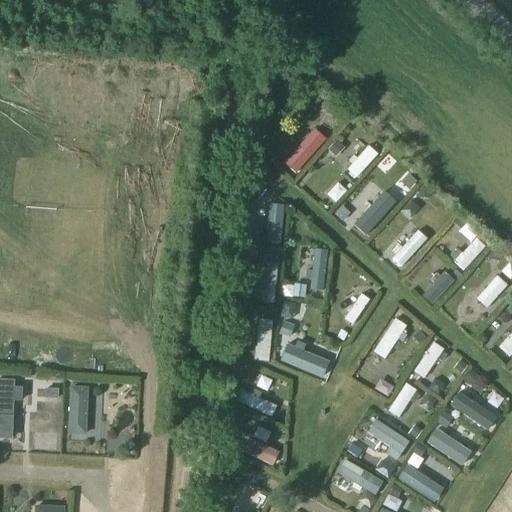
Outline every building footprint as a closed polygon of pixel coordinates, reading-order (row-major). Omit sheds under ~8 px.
[(279,70),(269,77),(287,103),(297,96),(279,70)] [(0,80),(0,124),(6,125),(14,83),(0,80)] [(61,86),(47,121),(61,126),(60,131),(73,136),(88,96),(61,86)] [(135,99),(117,132),(130,139),(128,144),(141,151),(161,113),(135,99)] [(283,165),(293,173),(323,139),(313,130),(283,165)] [(327,150),(335,157),(343,148),(335,141),(327,150)] [(346,170),(354,178),(376,155),(367,147),(346,170)] [(320,213),(336,188),(325,181),(308,205),(320,213)] [(255,182),(247,192),(256,200),(264,190),(255,182)] [(418,199),(427,199),(427,190),(418,189),(418,199)] [(124,191),(121,228),(136,230),(136,235),(151,236),(154,193),(124,191)] [(383,194),(353,227),(364,237),(394,205),(383,194)] [(267,205),(264,242),(278,243),(281,206),(267,205)] [(341,211),(336,218),(342,223),(348,217),(341,211)] [(465,224),(457,217),(451,224),(459,231),(465,224)] [(399,268),(424,241),(415,233),(390,260),(399,268)] [(461,271),(482,248),(473,239),(452,263),(461,271)] [(312,250),(310,272),(304,271),(303,280),(309,281),(307,291),(320,292),(325,252),(312,250)] [(498,252),(487,251),(486,260),(496,261),(498,252)] [(276,265),(264,263),(264,266),(256,266),(254,290),(261,291),(260,303),(272,304),(276,265)] [(420,297),(430,306),(452,281),(442,272),(420,297)] [(495,276),(475,299),(485,308),(506,286),(495,276)] [(302,299),(303,287),(292,285),(290,297),(302,299)] [(359,295),(343,320),(350,325),(367,300),(359,295)] [(25,298),(10,301),(18,343),(47,337),(40,299),(25,302),(25,298)] [(96,301),(81,307),(97,347),(125,336),(111,301),(98,306),(96,301)] [(383,360),(405,327),(394,320),(373,353),(383,360)] [(252,361),(266,363),(270,322),(256,321),(252,361)] [(288,338),(292,327),(282,323),(278,334),(288,338)] [(417,331),(410,337),(417,344),(423,338),(417,331)] [(511,332),(498,348),(508,358),(511,353),(511,332)] [(292,348),(284,345),(277,361),(319,379),(326,363),(300,352),(303,346),(294,343),(292,348)] [(441,352),(442,350),(432,344),(413,372),(422,379),(435,360),(440,363),(445,355),(441,352)] [(457,361),(452,368),(459,373),(464,366),(457,361)] [(376,399),(382,386),(353,371),(346,384),(376,399)] [(468,371),(461,380),(471,387),(477,378),(468,371)] [(0,441),(12,442),(13,403),(22,404),(22,391),(14,390),(14,384),(0,383),(0,441)] [(397,418),(414,391),(404,385),(386,412),(397,418)] [(71,387),(69,433),(88,434),(90,388),(71,387)] [(58,401),(58,392),(46,391),(45,400),(58,401)] [(239,391),(234,401),(269,418),(274,407),(239,391)] [(456,393),(448,405),(486,431),(492,421),(494,418),(456,393)] [(441,414),(435,423),(444,429),(450,420),(441,414)] [(374,422),(367,433),(390,447),(385,455),(396,462),(401,455),(408,444),(374,422)] [(414,440),(420,432),(412,427),(407,434),(414,440)] [(226,432),(219,449),(264,467),(271,450),(226,432)] [(453,464),(461,454),(430,432),(423,443),(453,464)] [(126,442),(118,448),(123,455),(131,449),(126,442)] [(419,458),(424,450),(415,445),(410,452),(419,458)] [(352,448),(348,455),(356,459),(360,453),(352,448)] [(343,461),(335,474),(373,496),(380,484),(343,461)] [(439,489),(404,467),(396,479),(431,502),(439,489)] [(400,491),(391,487),(387,496),(395,500),(400,491)]
